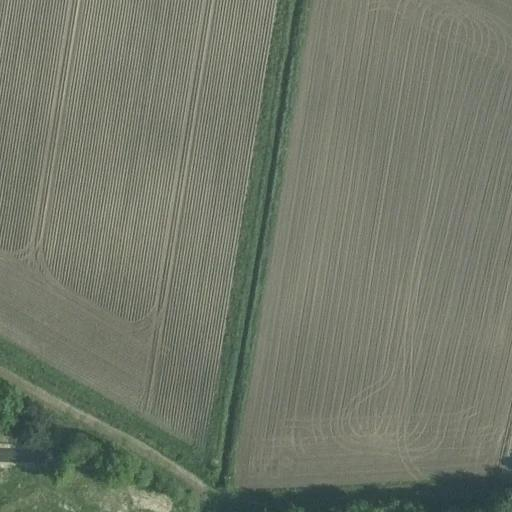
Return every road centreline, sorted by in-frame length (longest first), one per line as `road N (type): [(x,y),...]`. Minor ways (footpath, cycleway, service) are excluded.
road 1 (track): [(0,379),(216,498),(275,507)]
road 2 (track): [(511,493),(275,507)]
